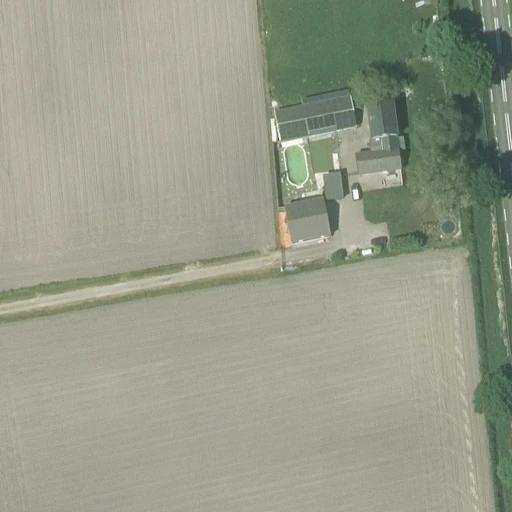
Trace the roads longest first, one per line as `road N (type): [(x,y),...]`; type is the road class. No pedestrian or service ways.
road 1 (track): [(0,312),(313,257)]
road 2 (primary): [(511,160),(494,0)]
